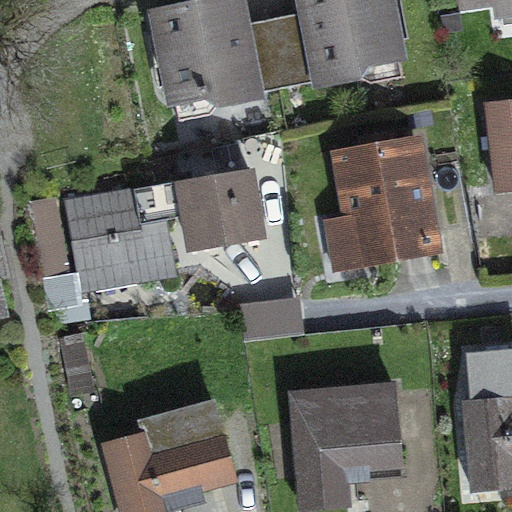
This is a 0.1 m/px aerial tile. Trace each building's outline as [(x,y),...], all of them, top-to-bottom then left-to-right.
[(257,98),(257,94),(288,88),(276,25),(244,31),(238,0),(236,0),(157,16),(174,104),(206,97),(218,106),(257,98)] [(400,60),(388,0),(303,0),(307,19),(276,25),(288,88),(360,78),(368,66),(400,60)] [(511,0),(464,0),(466,8),(497,4),(499,14),(511,12),(511,0)] [(501,32),(511,30),(511,12),(499,14),(501,32)] [(372,86),(404,79),(400,60),(368,66),(360,78),(372,86)] [(179,123),(211,117),(218,106),(206,97),(174,104),(179,123)] [(511,104),(488,107),(498,194),(511,191),(511,104)] [(361,143),(363,155),(396,149),(394,137),(361,143)] [(326,226),(333,267),(434,249),(415,146),(396,149),(363,155),(341,159),(352,221),(326,226)] [(176,274),(171,245),(159,247),(156,232),(154,218),(166,216),(185,213),(192,250),(206,247),(261,238),(250,170),(218,176),(219,181),(111,200),(68,213),(79,276),(91,284),(141,276),(141,280),(176,274)] [(29,209),(44,281),(66,277),(51,204),(29,209)] [(159,247),(171,245),(166,216),(154,218),(156,232),(159,247)] [(50,309),(71,304),(66,277),(44,281),(50,309)] [(300,298),(240,305),(245,343),(305,335),(300,298)] [(50,309),(53,326),(85,319),(81,302),(71,304),(50,309)] [(62,340),(71,383),(91,380),(83,336),(62,340)] [(73,397),(94,393),(91,380),(71,383),(73,397)] [(511,381),(508,382),(509,401),(466,405),(474,491),(511,488),(511,381)] [(368,480),(401,477),(394,388),(294,395),(303,510),(347,506),(345,482),(344,470),(367,469),(368,480)] [(167,511),(164,500),(185,494),(234,481),(214,404),(141,424),(145,437),(106,447),(123,511),(167,511)] [(345,482),(368,480),(367,469),(344,470),(345,482)] [(167,511),(189,506),(185,494),(164,500),(167,511)]
